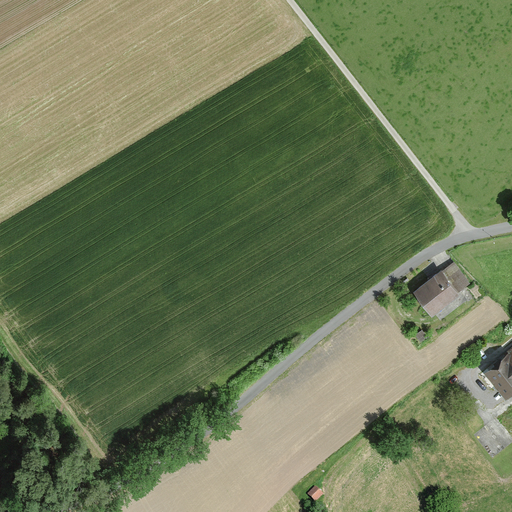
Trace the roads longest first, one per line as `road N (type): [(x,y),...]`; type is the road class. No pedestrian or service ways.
road 1 (unclassified): [(466,236),(422,256),(139,473),(85,500),(31,511)]
road 2 (track): [(289,0),(466,236)]
